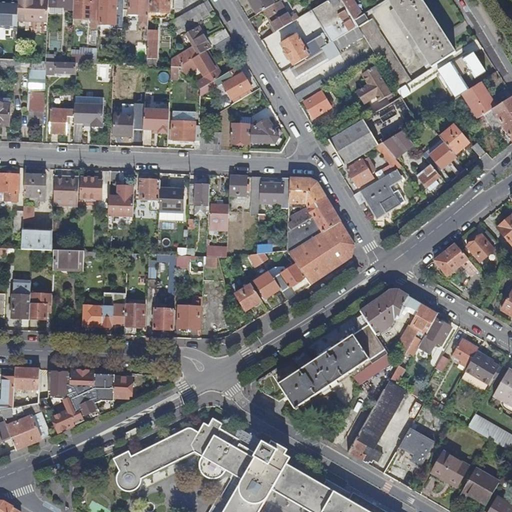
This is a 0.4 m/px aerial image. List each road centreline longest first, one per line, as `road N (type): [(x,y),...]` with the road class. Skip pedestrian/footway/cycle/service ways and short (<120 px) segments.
road 1 (residential): [(0,152),(316,161)]
road 2 (residential): [(427,511),(214,379)]
road 3 (tertiary): [(0,349),(187,357),(214,379)]
road 4 (secondary): [(14,471),(214,379)]
road 5 (secondary): [(385,268),(214,379)]
road 6 (secondary): [(214,379),(385,268)]
road 7 (residential): [(221,0),(316,161)]
road 8 (secondary): [(385,268),(511,168)]
road 9 (residential): [(385,268),(511,342)]
road 10 (residential): [(316,161),(385,268)]
